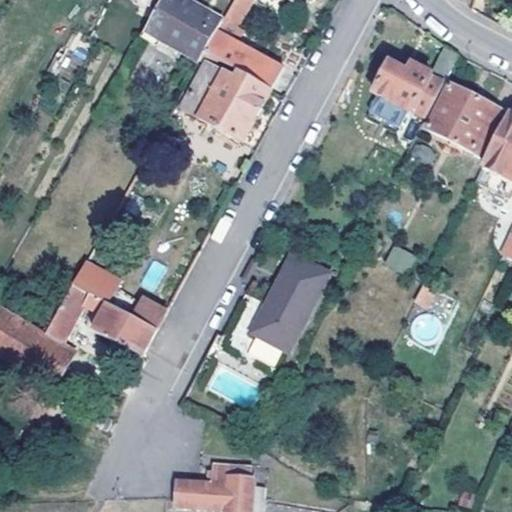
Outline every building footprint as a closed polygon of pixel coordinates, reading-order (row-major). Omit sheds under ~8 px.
[(222,25),(177,0),(161,0),(147,27),(202,59),(205,55),(217,34),(222,25)] [(235,0),(223,23),(236,30),(237,28),(254,0),(235,0)] [(284,0),(255,0),(274,10),(280,8),(284,0)] [(217,34),(235,44),(242,32),(237,28),(236,30),(223,23),(222,25),(217,34)] [(217,34),(205,55),(272,93),(284,72),(217,34)] [(417,117),(425,121),(447,79),(460,58),(446,47),(431,76),(410,66),(406,74),(389,66),(374,95),(376,96),(405,111),(417,117)] [(205,55),(202,59),(175,109),(243,146),(272,93),(205,55)] [(485,162),(508,116),(450,87),(427,133),(485,162)] [(397,125),(405,111),(376,96),(369,111),(397,125)] [(485,162),(483,168),(511,182),(511,117),(508,116),(485,162)] [(412,147),(425,121),(417,117),(404,142),(412,147)] [(390,155),(403,163),(412,147),(404,142),(399,140),(390,155)] [(411,158),(432,164),(436,150),(415,144),(411,158)] [(511,237),(503,255),(511,259),(511,237)] [(393,245),(384,265),(407,275),(416,255),(393,245)] [(292,255),(252,335),(289,355),(330,275),(292,255)] [(155,292),(166,267),(153,261),(141,286),(155,292)] [(73,288),(156,332),(166,313),(83,271),(73,288)] [(427,309),(436,293),(423,285),(413,301),(427,309)] [(148,345),(156,332),(73,288),(47,334),(46,336),(0,310),(0,359),(55,390),(76,354),(62,346),(82,311),(100,321),(94,334),(141,359),(148,345)] [(102,419),(97,431),(108,435),(113,424),(102,419)] [(178,484),(176,501),(176,509),(210,511),(251,511),(254,482),(250,482),(251,471),(214,467),(212,487),(196,485),(178,484)] [(264,511),(264,487),(254,487),(254,511),(264,511)]
